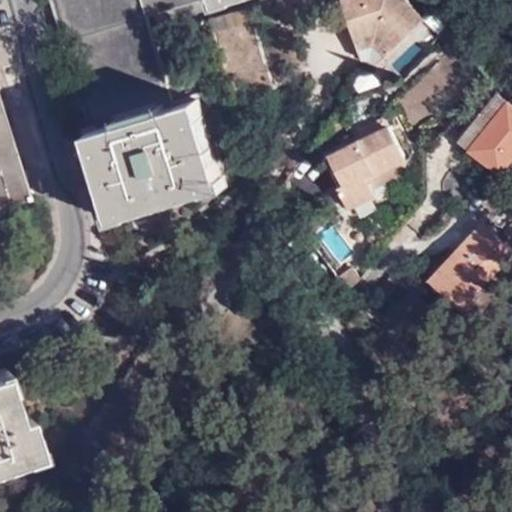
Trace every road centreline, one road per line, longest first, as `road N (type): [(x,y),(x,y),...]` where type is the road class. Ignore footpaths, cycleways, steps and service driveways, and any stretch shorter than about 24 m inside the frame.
road 1 (residential): [(8,0),(82,268),(55,311),(0,330)]
road 2 (unknown): [(316,324),(276,265),(263,219),(272,182),(328,74),(313,0)]
road 3 (residential): [(193,511),(337,292)]
